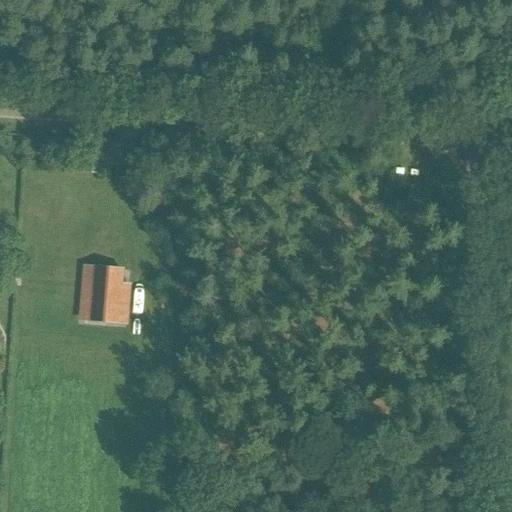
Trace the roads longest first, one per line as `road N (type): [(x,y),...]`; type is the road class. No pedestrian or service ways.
road 1 (unclassified): [(480,146),(0,111)]
road 2 (unclassified): [(495,511),(480,146)]
